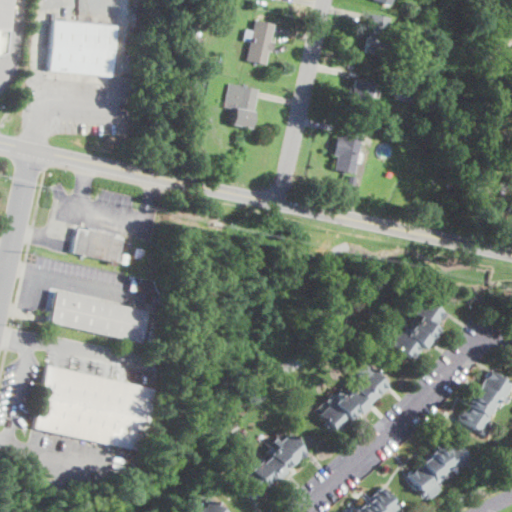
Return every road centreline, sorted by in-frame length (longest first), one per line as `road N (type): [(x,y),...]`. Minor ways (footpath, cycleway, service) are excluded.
road 1 (tertiary): [(34,150),(511,253)]
road 2 (residential): [(511,338),(472,343),(423,402),(294,511)]
road 3 (residential): [(280,203),(322,0)]
road 4 (residential): [(34,150),(0,305)]
